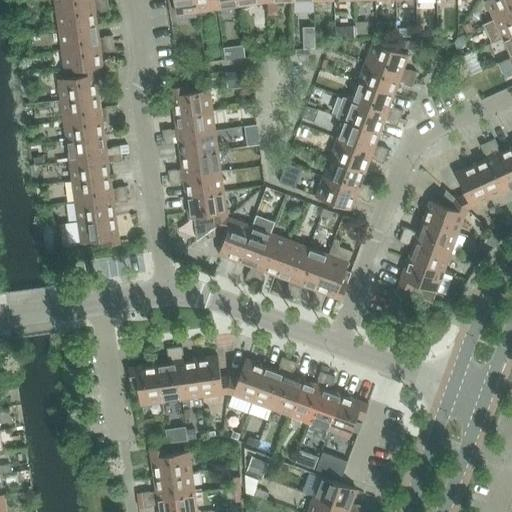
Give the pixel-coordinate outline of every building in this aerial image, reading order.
[(54,0),(56,10),(108,3),(107,0),(54,0)] [(197,12),(195,0),(174,0),(176,15),(197,12)] [(195,0),(197,12),(217,9),(216,0),(195,0)] [(216,0),(217,9),(238,7),(236,0),(216,0)] [(511,0),(486,0),(485,1),(494,20),(511,11),(511,0)] [(56,10),(59,30),(97,25),(95,13),(109,11),(108,3),(56,10)] [(511,11),(494,20),(502,39),(511,34),(511,11)] [(59,30),(62,51),(113,43),(112,36),(98,38),(97,25),(59,30)] [(511,34),(502,39),(511,57),(511,56),(511,34)] [(372,42),(365,62),(414,80),(417,73),(404,68),(408,55),(372,42)] [(416,46),(404,42),(402,49),(413,54),(416,46)] [(65,72),(78,70),(95,67),(103,66),(101,53),(114,51),(113,43),(62,51),(65,72)] [(365,62),(358,81),(394,94),(398,83),(411,87),(414,80),(365,62)] [(58,80),(61,101),(98,95),(95,67),(78,70),(79,77),(58,80)] [(244,71),(227,74),(229,87),(234,86),(234,88),(241,87),(241,85),(246,84),(244,71)] [(351,100),(400,118),(403,111),(389,106),(394,94),(358,81),(351,100)] [(170,88),(174,116),(212,111),(209,90),(188,93),(187,86),(170,88)] [(61,101),(63,121),(115,113),(114,106),(100,108),(98,95),(61,101)] [(344,119),(380,133),(384,121),(397,126),(400,118),(351,100),(344,119)] [(162,130),(163,138),(215,131),(212,111),(174,116),(176,128),(162,130)] [(63,121),(66,141),(104,136),(102,123),(116,121),(115,113),(63,121)] [(380,133),(344,119),(337,139),(386,157),(388,149),(375,145),(380,133)] [(178,144),(180,156),(218,151),(215,131),(163,138),(164,146),(178,144)] [(104,136),(66,141),(69,161),(121,154),(120,146),(106,148),(104,136)] [(337,139),(330,158),(366,171),(370,159),(383,164),(386,157),(337,139)] [(494,139),(487,142),(509,190),(511,188),(511,147),(500,152),(494,139)] [(486,158),(474,164),(490,199),(509,190),(487,142),(480,146),(486,158)] [(168,171),(169,179),(221,171),(218,151),(180,156),(182,169),(168,171)] [(122,162),(121,154),(69,161),(72,181),(110,176),(108,164),(122,162)] [(366,171),(330,158),(323,177),(372,195),(374,188),(361,183),(366,171)] [(465,194),(455,199),(467,209),(490,199),(474,164),(455,173),(465,194)] [(184,184),(186,197),(224,191),(221,171),(169,179),(170,186),(184,184)] [(72,181),(75,201),(127,194),(125,187),(112,189),(110,176),(72,181)] [(372,195),(323,177),(315,197),(351,210),(356,197),(369,202),(372,195)] [(429,201),(422,221),(458,234),(467,209),(446,190),(440,205),(429,201)] [(213,214),(214,228),(227,217),(224,191),(186,197),(189,218),(213,214)] [(75,201),(78,222),(116,218),(114,204),(128,202),(127,194),(75,201)] [(218,255),(238,262),(252,226),(227,217),(214,228),(227,232),(218,255)] [(116,218),(78,222),(81,243),(102,240),(103,247),(119,244),(116,218)] [(404,227),(402,235),(451,253),(458,234),(422,221),(417,232),(404,227)] [(271,233),(252,226),(238,262),(250,266),(245,280),(252,282),(271,233)] [(290,240),(271,233),(253,282),(260,285),(265,272),(277,276),(290,240)] [(408,259),(444,272),(451,253),(402,235),(399,242),(412,247),(408,259)] [(284,294),(291,297),(309,248),(290,240),(277,276),(289,281),(284,294)] [(328,255),(309,248),(291,297),(298,299),(303,286),(315,291),(328,255)] [(328,255),(315,291),(341,300),(347,284),(341,282),(348,262),(328,255)] [(444,272),(408,259),(398,285),(414,291),(416,285),(436,292),(444,272)] [(394,320),(408,325),(412,312),(398,307),(394,320)] [(182,400),(202,397),(197,359),(184,361),(182,347),(174,348),(182,400)] [(161,402),(182,400),(174,348),(167,349),(169,363),(156,364),(161,402)] [(202,397),(228,393),(230,377),(221,378),(218,356),(197,359),(202,397)] [(252,402),(271,409),(289,360),(282,357),(277,371),(265,366),(252,402)] [(228,393),(252,402),(265,366),(246,359),(238,380),(230,377),(228,393)] [(271,409),(290,416),(304,380),(292,376),(297,363),(289,360),(271,409)] [(140,405),(161,402),(156,364),(128,368),(130,385),(137,384),(140,405)] [(290,416),(310,423),(328,374),(320,372),(316,385),(304,380),(290,416)] [(310,423),(329,430),(342,395),(330,390),(335,377),(328,374),(310,423)] [(342,395),(329,430),(349,438),(356,418),(362,420),(368,404),(342,395)] [(150,450),(154,478),(192,473),(189,452),(167,455),(167,448),(150,450)] [(316,470),(341,479),(347,462),(322,453),(316,470)] [(142,493),(143,500),(194,493),(192,473),(154,478),(155,491),(142,493)] [(321,477),(313,496),(355,511),(363,511),(365,507),(352,502),(357,490),(321,477)] [(158,506),(158,511),(197,511),(194,493),(143,500),(144,508),(158,506)] [(355,511),(313,496),(307,511),(355,511)]
